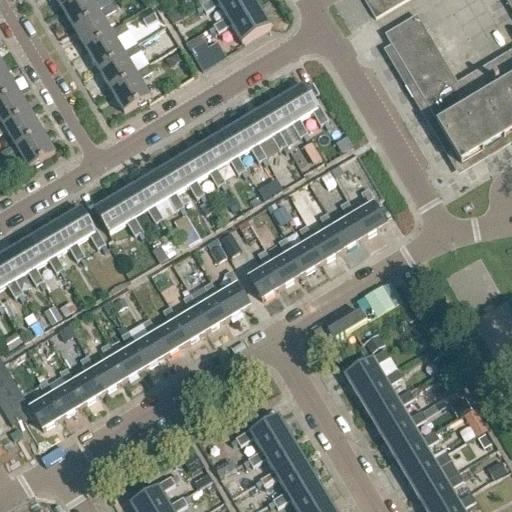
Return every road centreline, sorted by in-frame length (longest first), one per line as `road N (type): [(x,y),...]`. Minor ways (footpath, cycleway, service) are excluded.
road 1 (residential): [(97,169),(325,36)]
road 2 (residential): [(64,471),(275,341)]
road 3 (residential): [(446,239),(325,36)]
road 4 (residential): [(275,341),(446,239)]
road 5 (residential): [(376,511),(275,341)]
road 6 (residential): [(97,169),(0,3)]
